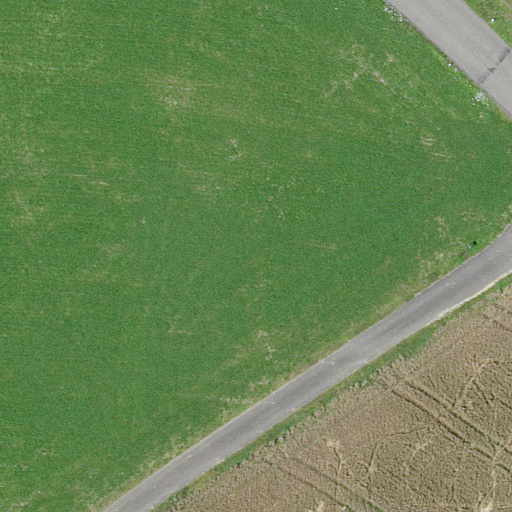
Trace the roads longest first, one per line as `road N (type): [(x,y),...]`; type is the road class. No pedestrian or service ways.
road 1 (track): [(511,247),(129,511)]
road 2 (tertiary): [(414,0),(511,91)]
